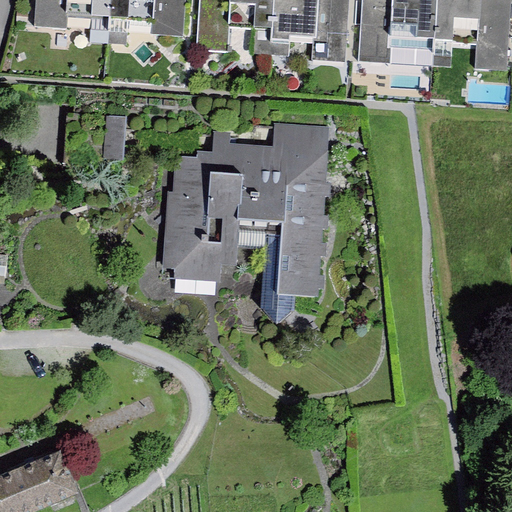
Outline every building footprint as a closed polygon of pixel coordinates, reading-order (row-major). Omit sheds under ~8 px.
[(65,19),(66,0),(36,0),(35,28),(65,30),(65,19)] [(112,0),(66,0),(65,19),(93,20),(92,30),(111,31),(112,20),(112,0)] [(112,0),(112,20),(158,22),(159,0),(112,0)] [(159,0),(158,22),(157,36),(184,37),(185,0),(159,0)] [(229,28),(231,0),(202,0),(198,51),(227,53),(229,28)] [(273,0),(231,0),(229,28),(271,30),(273,0)] [(273,0),(271,30),(270,43),(291,45),(291,37),(317,39),(319,0),(273,0)] [(349,0),(319,0),(317,39),(316,61),(345,63),(349,0)] [(391,47),(394,0),(362,0),(358,62),(390,64),(391,47)] [(435,41),(438,0),(394,0),(391,47),(435,50),(435,41)] [(438,0),(435,41),(479,45),(481,0),(438,0)] [(511,0),(481,0),(479,45),(478,70),(508,72),(511,0)] [(127,119),(67,115),(64,170),(104,172),(104,162),(106,129),(126,130),(127,119)] [(274,122),(272,148),(232,145),(233,132),(214,131),(213,155),(198,154),(197,159),(176,158),(174,192),(167,192),(163,266),(206,269),(239,271),(241,228),(267,230),(262,310),(276,328),(296,312),(297,301),(318,302),(318,292),(324,293),(325,279),(319,279),(320,260),(326,260),(327,247),(322,246),(323,234),(328,234),(329,219),(323,219),(324,200),(331,200),(331,187),(325,186),(329,125),(274,122)] [(124,163),(126,130),(106,129),(104,162),(124,163)] [(60,455),(0,480),(0,511),(48,511),(78,500),(60,455)]
